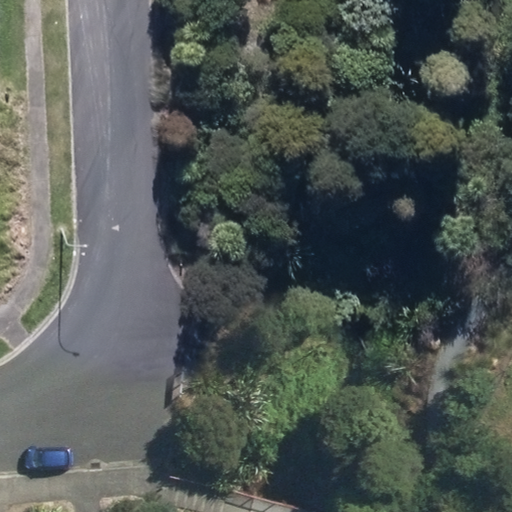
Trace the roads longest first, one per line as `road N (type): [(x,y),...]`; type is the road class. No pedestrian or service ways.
road 1 (residential): [(132,222),(130,304),(117,354),(75,415),(0,421)]
road 2 (residential): [(116,0),(132,222)]
